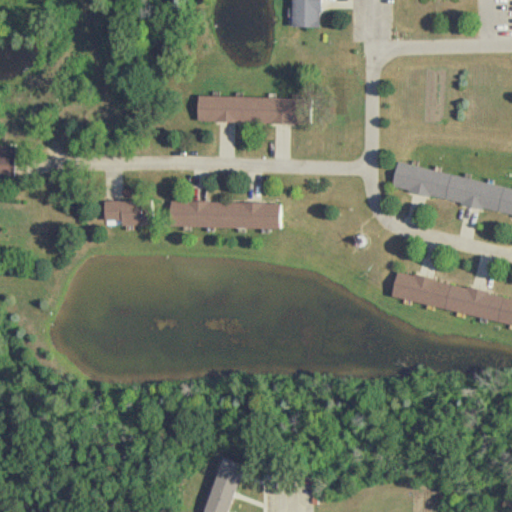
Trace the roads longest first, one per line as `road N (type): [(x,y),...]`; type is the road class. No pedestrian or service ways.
road 1 (residential): [(369,170),(60,165)]
road 2 (residential): [(511,45),(380,54),(369,170)]
road 3 (residential): [(369,170),(385,216),(408,231),(511,255)]
